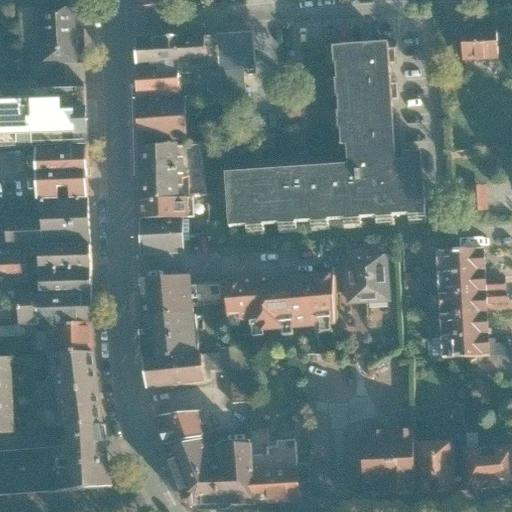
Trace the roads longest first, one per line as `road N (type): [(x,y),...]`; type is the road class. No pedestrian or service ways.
road 1 (tertiary): [(116,22),(129,393),(161,494)]
road 2 (residential): [(116,22),(409,7)]
road 3 (residential): [(0,511),(161,494)]
road 4 (residential): [(372,511),(511,504)]
